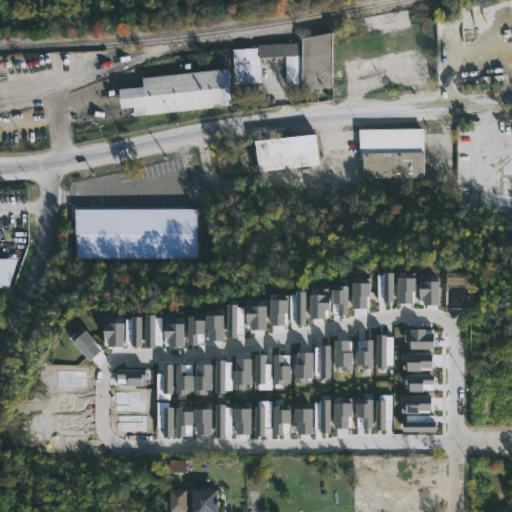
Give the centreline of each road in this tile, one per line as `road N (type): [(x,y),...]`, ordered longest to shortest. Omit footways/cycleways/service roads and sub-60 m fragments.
road 1 (residential): [(454,382),(447,330),(438,318),(413,314),(193,354),(106,359),(96,374),(97,427),(113,444),(356,441)]
road 2 (tertiary): [(511,100),(296,119),(0,167)]
road 3 (residential): [(0,346),(44,247),(51,162)]
road 4 (residential): [(511,434),(356,441)]
road 5 (residential): [(457,511),(454,382)]
